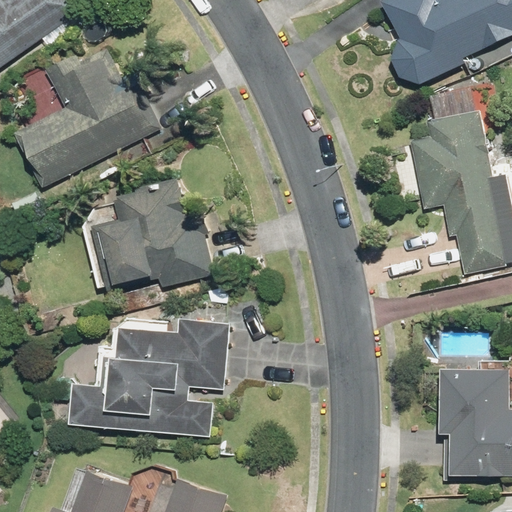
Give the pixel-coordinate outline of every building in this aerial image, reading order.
[(0,0),(0,75),(93,7),(87,0),(0,0)] [(511,0),(411,0),(400,5),(417,43),(416,45),(415,46),(414,47),(413,49),(412,50),(412,52),(411,54),(411,55),(410,57),(410,59),(410,61),(410,62),(410,64),(411,66),(411,68),(412,69),(412,71),(413,72),(414,74),(415,75),(416,77),(417,78),(419,79),(420,80),(422,81),(423,82),(425,83),(426,83),(428,84),(430,84),(431,85),(433,85),(435,85),(437,85),(438,84),(511,45),(511,0)] [(76,108),(32,129),(58,182),(165,130),(145,89),(131,96),(116,65),(87,80),(78,61),(57,71),(76,108)] [(444,92),(449,119),(439,121),(442,138),(423,141),(436,210),(457,206),(463,238),(471,236),(478,274),(511,267),(511,204),(494,111),(489,83),(444,92)] [(192,190),(137,197),(140,222),(124,224),(129,260),(141,258),(145,285),(177,280),(178,286),(222,280),(216,235),(220,234),(217,215),(196,218),(192,190)] [(193,333),(173,332),(138,330),(137,357),(126,357),(125,386),(92,385),(90,430),(220,435),(222,402),(202,401),(202,386),(238,388),(241,323),(194,321),(193,333)] [(511,372),(460,371),(459,433),(471,433),(470,473),(511,474),(511,372)] [(0,509),(10,502),(0,488),(0,444),(25,425),(0,393),(0,509)] [(231,511),(236,496),(187,480),(175,511),(137,511),(147,483),(106,470),(93,511),(71,504),(68,511),(231,511)]
